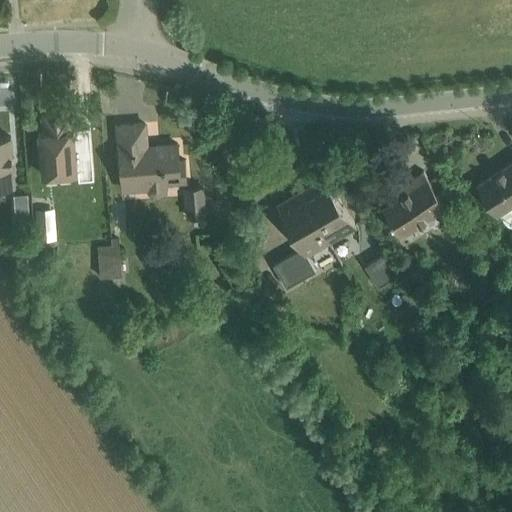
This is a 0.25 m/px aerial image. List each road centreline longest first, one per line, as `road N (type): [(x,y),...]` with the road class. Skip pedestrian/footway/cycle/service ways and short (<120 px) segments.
road 1 (tertiary): [(142,57),(335,113),(511,99)]
road 2 (tertiary): [(0,53),(91,48),(142,57)]
